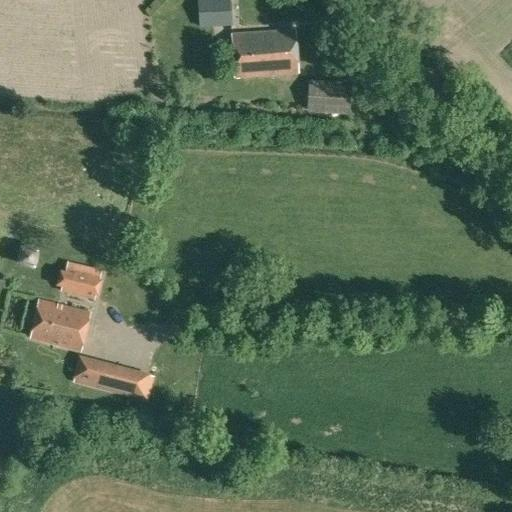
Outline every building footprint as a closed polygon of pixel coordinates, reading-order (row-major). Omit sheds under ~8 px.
[(198,0),(200,27),(230,25),(228,0),(198,0)] [(234,77),(298,72),(295,30),(231,35),(234,77)] [(315,50),(303,51),(304,74),(317,73),(315,50)] [(349,115),(351,82),(308,79),(306,112),(349,115)] [(94,299),(99,275),(66,267),(61,291),(94,299)] [(81,351),(90,313),(38,300),(29,338),(81,351)] [(150,374),(92,358),(85,385),(147,401),(154,376),(150,375),(150,374)]
